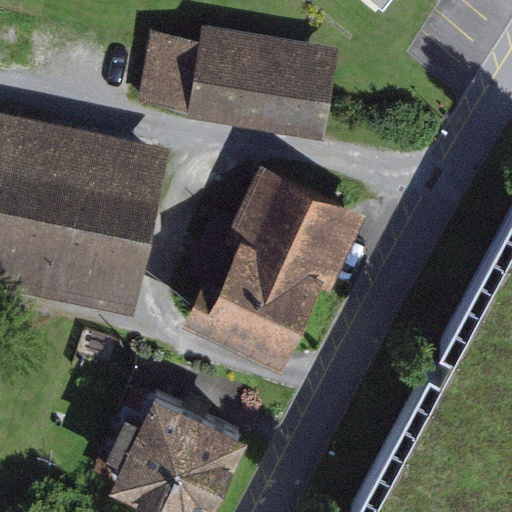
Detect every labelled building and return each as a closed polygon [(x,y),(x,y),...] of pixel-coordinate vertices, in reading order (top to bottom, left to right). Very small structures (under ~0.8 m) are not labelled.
[(511,0),(453,0),(420,56),(463,81),(511,0)] [(219,22),(158,13),(148,82),(213,92),(210,109),(334,127),(346,41),(219,22)] [(177,134),(0,108),(0,267),(154,290),(177,134)] [(200,308),(295,354),(368,203),(273,157),(200,308)] [(511,511),(511,231),(359,511),(511,511)] [(167,377),(125,471),(217,511),(221,511),(262,419),(167,377)]
